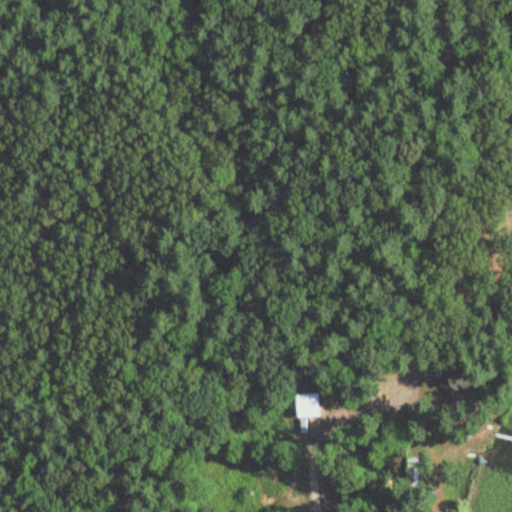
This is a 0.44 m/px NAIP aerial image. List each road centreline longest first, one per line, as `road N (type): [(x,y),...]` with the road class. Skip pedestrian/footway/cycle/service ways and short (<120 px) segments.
road 1 (residential): [(312,456),(251,474),(179,477),(58,374),(0,159)]
road 2 (residential): [(314,511),(304,216)]
